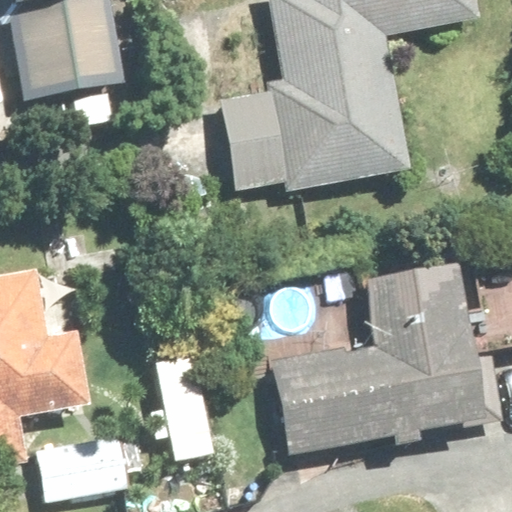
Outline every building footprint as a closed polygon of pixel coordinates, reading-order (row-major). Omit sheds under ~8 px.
[(15,0),(30,98),(121,85),(108,0),(15,0)] [(268,0),(281,101),(226,108),(237,201),(408,179),(391,42),(479,31),(474,0),(268,0)] [(0,478),(30,475),(24,423),(91,415),(83,342),(50,346),(42,282),(0,287),(0,478)] [(455,284),(367,296),(376,361),(279,374),(292,462),(489,434),(476,347),(464,348),(455,284)] [(138,447),(43,457),(48,506),(143,496),(138,447)]
